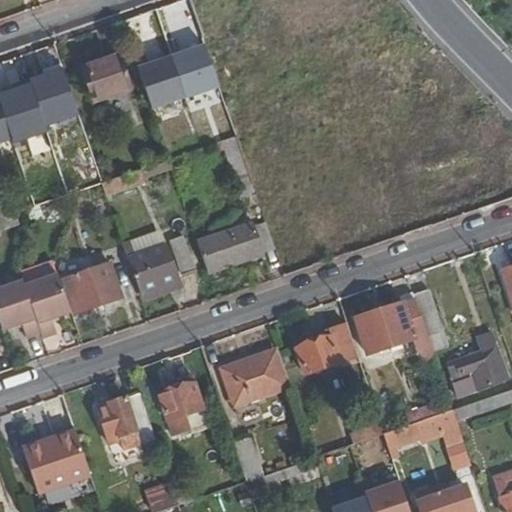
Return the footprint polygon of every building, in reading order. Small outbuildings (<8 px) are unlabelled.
[(204,44),(171,55),(185,97),(218,86),(204,44)] [(171,55),(138,66),(153,108),(185,97),(171,55)] [(119,57),(81,70),(92,101),(129,89),(119,57)] [(63,68),(31,78),(32,82),(47,126),(79,115),(63,68)] [(47,126),(32,82),(0,92),(0,103),(13,141),(14,144),(49,133),(47,126)] [(0,145),(13,141),(0,103),(0,145)] [(144,181),(140,170),(126,175),(127,177),(102,186),(105,194),(144,181)] [(11,194),(0,197),(0,215),(1,218),(17,212),(11,194)] [(17,212),(1,218),(0,218),(0,228),(20,222),(17,212)] [(260,256),(273,252),(263,220),(249,224),(260,256)] [(249,224),(195,242),(206,275),(260,256),(249,224)] [(159,228),(121,240),(123,247),(162,234),(159,228)] [(139,295),(178,282),(162,234),(123,247),(139,295)] [(183,276),(196,271),(184,235),(171,239),(183,276)] [(511,268),(500,272),(511,307),(511,300),(510,297),(510,296),(511,293),(511,268)] [(71,312),(72,316),(121,299),(114,279),(96,285),(91,271),(61,281),(71,312)] [(25,286),(38,323),(40,328),(54,323),(52,318),(71,312),(61,281),(58,274),(25,286)] [(0,289),(0,325),(2,331),(22,324),(24,328),(38,323),(25,286),(24,281),(0,289)] [(139,295),(141,301),(180,288),(178,282),(139,295)] [(412,298),(410,293),(397,298),(399,305),(354,320),(366,355),(389,347),(390,351),(400,347),(399,344),(412,339),(420,363),(432,359),(426,340),(412,298)] [(426,293),(412,298),(426,340),(440,336),(426,293)] [(356,358),(344,325),(328,331),(307,338),(309,343),(294,348),(304,376),(317,372),(339,364),(356,358)] [(511,391),(511,374),(506,377),(491,335),(476,340),(481,353),(455,362),(460,377),(450,380),(456,398),(504,382),(508,393),(511,391)] [(232,406),(285,388),(274,353),(221,371),(232,406)] [(191,378),(167,386),(169,392),(158,395),(172,436),(187,431),(189,435),(207,429),(191,378)] [(511,391),(508,393),(451,413),(454,423),(511,403),(511,391)] [(154,437),(139,395),(96,409),(108,442),(118,438),(125,458),(143,452),(139,442),(154,437)] [(454,423),(451,413),(383,436),(386,446),(419,435),(440,428),(443,436),(447,446),(461,441),(454,423)] [(358,445),(383,436),(379,426),(352,435),(356,445),(358,445)] [(440,428),(419,435),(422,443),(443,436),(440,428)] [(89,475),(75,433),(22,450),(36,492),(89,475)] [(232,443),(245,484),(265,477),(251,437),(232,443)] [(362,455),(358,445),(356,445),(314,460),(318,470),(362,455)] [(350,509),(353,508),(395,493),(384,464),(351,475),(352,478),(341,481),(350,509)] [(511,511),(511,472),(508,474),(510,481),(495,486),(503,511),(511,511)] [(40,505),(94,489),(89,475),(36,492),(40,505)] [(146,493),(152,511),(162,511),(177,507),(172,491),(170,485),(146,493)] [(177,507),(191,502),(185,486),(172,491),(177,507)] [(464,486),(417,503),(420,511),(467,511),(472,510),(464,486)]
